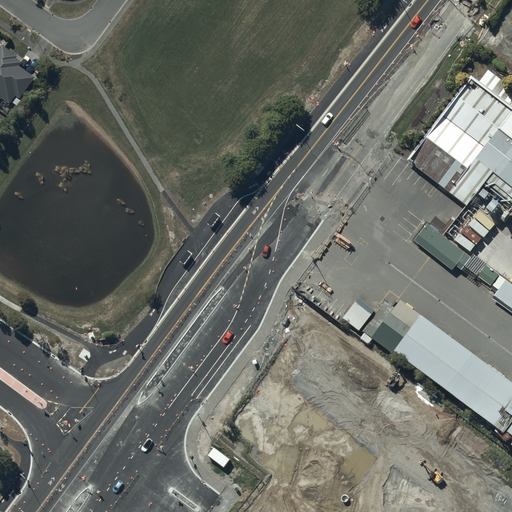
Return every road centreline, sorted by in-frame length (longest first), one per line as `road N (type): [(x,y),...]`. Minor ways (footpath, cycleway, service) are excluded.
road 1 (primary): [(124,440),(451,0)]
road 2 (tertiary): [(0,348),(124,440)]
road 3 (tertiary): [(103,468),(0,391)]
road 4 (residential): [(112,0),(75,33),(14,0)]
